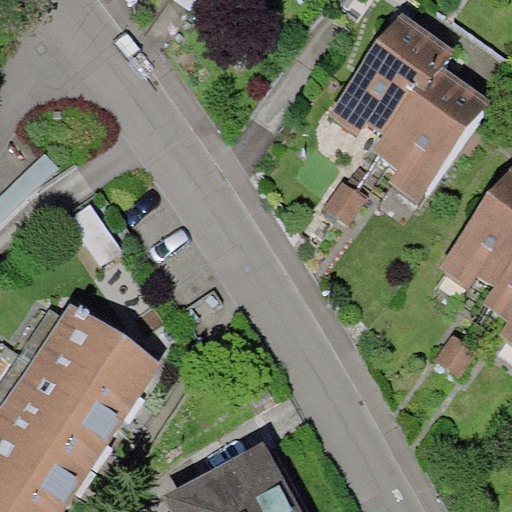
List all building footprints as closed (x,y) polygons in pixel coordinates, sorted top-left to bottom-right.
[(352,131),(373,146),(425,72),(434,59),(386,24),(315,124),(343,143),(352,131)] [(475,112),(421,73),(365,150),(354,165),(382,185),(374,196),(400,215),(475,112)] [(45,153),(0,196),(0,221),(58,167),(45,153)] [(473,284),(495,299),(511,273),(511,180),(507,177),(437,277),(464,296),(473,284)] [(511,263),(484,302),(473,317),(501,338),(492,349),(511,363),(511,263)] [(156,369),(63,309),(0,406),(0,511),(63,511),(85,480),(102,453),(131,408),(156,369)] [(299,511),(260,443),(161,501),(168,511),(299,511)]
